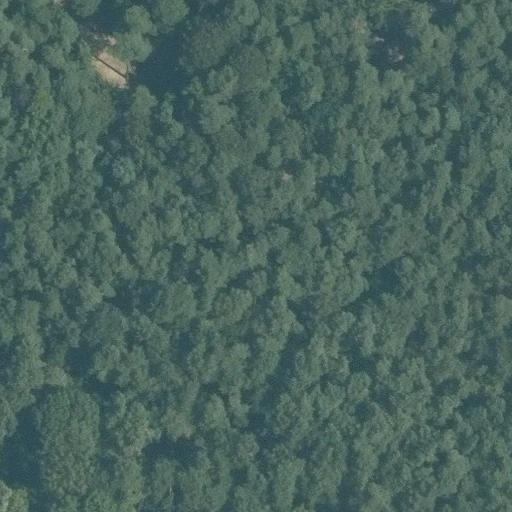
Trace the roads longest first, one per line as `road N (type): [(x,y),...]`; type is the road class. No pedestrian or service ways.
road 1 (track): [(317,138),(0,481)]
road 2 (unclassified): [(442,0),(317,138)]
